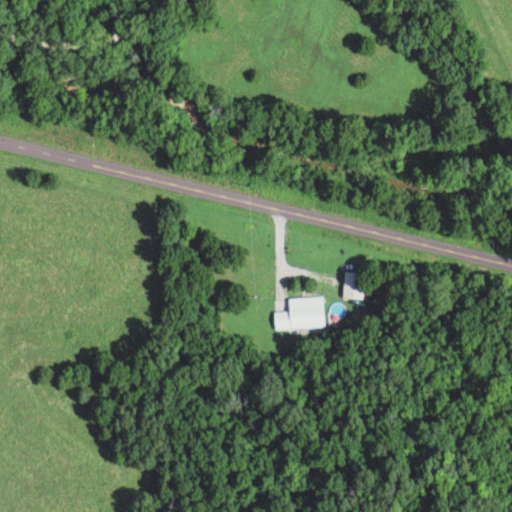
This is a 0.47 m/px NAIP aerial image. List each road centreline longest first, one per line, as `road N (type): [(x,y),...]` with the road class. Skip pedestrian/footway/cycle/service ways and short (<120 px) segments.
road 1 (tertiary): [(511,265),(0,142)]
road 2 (residential): [(0,39),(84,48),(133,40),(166,0)]
